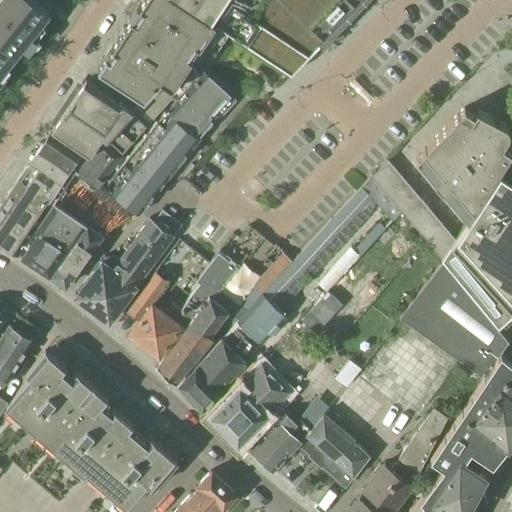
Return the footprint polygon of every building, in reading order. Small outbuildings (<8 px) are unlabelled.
[(0,72),(49,11),(34,0),(2,0),(0,3),(0,72)] [(228,29),(181,0),(139,0),(129,16),(95,67),(137,95),(144,86),(149,89),(155,81),(157,83),(171,97),(173,98),(197,72),(189,57),(193,51),(196,46),(214,52),(228,29)] [(182,0),(228,29),(290,72),(319,43),(322,45),(365,0),(182,0)] [(366,98),(395,76),(377,51),(347,73),(366,98)] [(205,66),(199,73),(175,99),(166,109),(172,113),(198,134),(236,94),(222,81),(206,67),(205,66)] [(171,97),(157,83),(133,110),(87,78),(52,129),(88,153),(101,132),(109,139),(122,152),(147,124),(171,97)] [(466,107),(418,157),(437,179),(436,180),(444,190),(445,189),(470,219),(509,157),(511,152),(511,141),(508,139),(509,136),(511,131),(510,127),(507,123),(502,120),(479,108),(476,113),(466,107)] [(200,136),(198,134),(172,113),(151,140),(145,135),(124,161),(123,161),(108,180),(111,189),(139,211),(155,189),(157,190),(200,136)] [(87,157),(50,132),(27,166),(32,170),(14,195),(10,192),(0,206),(0,241),(19,255),(35,230),(45,215),(55,199),(76,169),(87,157)] [(105,137),(87,157),(76,169),(98,184),(123,154),(105,137)] [(445,257),(442,261),(490,319),(498,329),(511,316),(511,159),(509,157),(470,219),(458,238),(445,257)] [(395,163),(390,158),(374,175),(444,257),(455,233),(395,163)] [(262,292),(245,312),(238,319),(263,342),(286,315),(280,309),(369,215),(376,201),(393,220),(401,211),(371,175),(291,260),(262,292)] [(21,256),(51,274),(88,222),(55,199),(45,215),(35,230),(38,231),(21,256)] [(155,220),(173,236),(182,224),(163,209),(155,220)] [(173,236),(155,220),(150,216),(122,255),(120,254),(105,256),(102,260),(102,259),(76,293),(110,320),(173,236)] [(326,288),(383,225),(375,218),(361,232),(364,235),(360,238),(358,236),(335,261),(337,263),(335,265),(333,263),(317,280),(326,288)] [(77,236),(51,274),(66,285),(102,233),(88,222),(77,236)] [(257,254),(269,241),(248,223),(237,236),(257,254)] [(196,280),(199,283),(189,297),(181,308),(193,316),(157,366),(176,380),(210,333),(210,332),(227,309),(213,299),(216,293),(215,292),(236,265),(228,258),(218,251),(196,280)] [(509,341),(498,329),(442,261),(399,316),(484,377),(430,457),(443,466),(409,511),(464,511),(485,474),(476,468),(483,458),(492,464),(507,444),(508,445),(511,440),(511,361),(501,353),(509,341)] [(156,270),(126,309),(139,319),(129,333),(159,354),(182,323),(152,301),(168,279),(156,270)] [(326,290),(300,319),(315,332),(341,303),(326,290)] [(30,335),(24,330),(19,331),(8,325),(0,337),(0,383),(4,386),(7,380),(6,379),(32,340),(31,339),(30,335)] [(177,384),(202,408),(246,362),(221,338),(177,384)] [(67,368),(46,350),(26,373),(30,376),(6,405),(83,472),(85,470),(127,506),(147,481),(153,486),(177,458),(151,436),(148,439),(105,401),(108,398),(77,371),(74,374),(67,368)] [(344,353),(329,372),(342,382),(356,363),(344,353)] [(277,378),(261,362),(209,415),(237,444),(290,391),(289,390),(302,378),(290,365),(277,378)] [(434,405),(397,455),(418,471),(447,414),(434,405)] [(311,427),(307,435),(319,446),(311,454),(346,485),(353,476),(370,453),(353,438),(324,411),(311,427)] [(311,427),(300,418),(295,424),(284,413),(250,447),(273,470),(303,440),(307,435),(311,427)] [(406,480),(412,472),(397,460),(391,467),(384,462),(342,511),(386,511),(410,483),(406,480)] [(216,511),(221,507),(223,509),(237,493),(212,470),(173,511),(216,511)]
